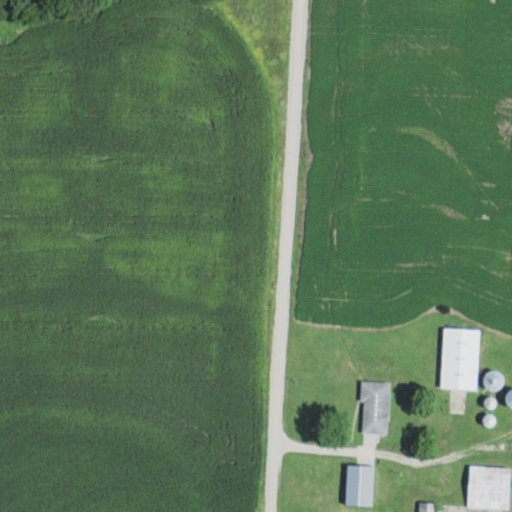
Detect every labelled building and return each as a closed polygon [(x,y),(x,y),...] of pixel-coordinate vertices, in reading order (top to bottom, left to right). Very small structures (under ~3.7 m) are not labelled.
[(481,389),(483,329),(446,328),(444,388),(481,389)] [(489,389),(507,389),(507,370),(489,370),(489,389)] [(391,434),(393,382),(366,381),(363,433),(391,434)] [(346,505),(379,505),(379,465),(346,465),(346,505)] [(511,508),(511,466),(473,466),(472,508),(511,508)]
